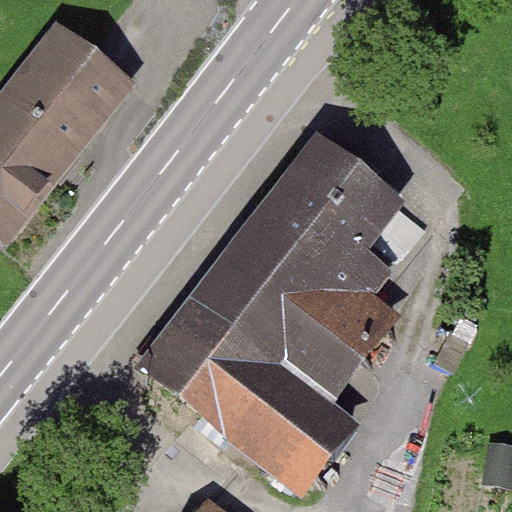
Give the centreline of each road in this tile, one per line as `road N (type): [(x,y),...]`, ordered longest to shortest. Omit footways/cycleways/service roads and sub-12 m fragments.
road 1 (primary): [(0,377),(300,0)]
road 2 (unknown): [(66,369),(144,440),(248,511)]
